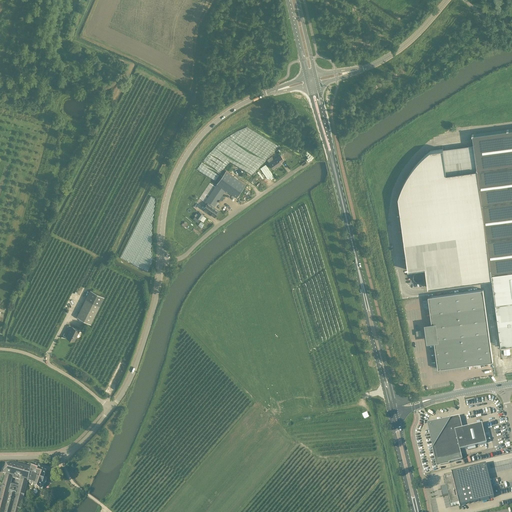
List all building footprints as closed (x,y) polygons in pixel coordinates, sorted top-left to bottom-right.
[(214,145),(199,170),(213,178),(213,171),(214,169),(216,168),(217,166),(221,165),(222,165),(225,165),(231,162),(254,175),(261,161),(261,159),(265,159),(268,155),(267,152),(266,149),(266,148),(266,147),(269,145),(266,144),(270,144),(274,142),(247,127),(238,131),(236,134),(233,135),(214,145)] [(426,268),(428,288),(492,279),(501,346),(511,344),(511,128),(472,134),(473,145),(431,151),(429,152),(427,153),(425,155),(424,156),(422,158),(420,161),(418,162),(416,165),(414,167),(413,168),(412,171),(410,173),(408,176),(407,179),(405,182),(404,184),(403,186),(402,189),(400,192),(400,193),(399,195),(399,198),(408,270),(426,268)] [(272,157),(267,160),(269,163),(273,168),(279,164),(280,165),(281,164),(280,162),(284,160),(280,155),(273,160),(272,157)] [(258,170),(267,185),(276,180),(267,164),(258,170)] [(217,184),(204,202),(207,204),(208,203),(208,202),(214,206),(219,199),(222,201),(224,197),(222,195),(225,190),(236,197),(245,184),(225,171),(217,183),(217,184)] [(207,204),(203,209),(214,217),(219,211),(214,207),(208,203),(207,204)] [(204,215),(199,212),(195,217),(200,220),(204,215)] [(123,261),(146,267),(155,231),(151,230),(151,233),(145,232),(146,229),(144,228),(143,234),(141,234),(140,237),(135,236),(134,238),(133,238),(133,240),(128,239),(123,261)] [(432,326),(428,327),(430,340),(434,339),(438,368),(493,361),(483,289),(428,297),(432,326)] [(104,297),(90,290),(77,317),(91,324),(104,297)] [(79,330),(72,327),(67,337),(74,341),(79,330)] [(434,446),(431,446),(437,461),(439,465),(449,463),(462,460),(461,455),(460,450),(467,448),(475,446),(487,444),(482,424),(463,429),(460,418),(448,419),(449,421),(447,425),(445,424),(443,423),(441,423),(439,424),(437,424),(436,425),(434,427),(433,428),(432,430),(432,432),(431,434),(432,436),(432,438),(433,440),(435,441),(436,442),(434,446)] [(9,465),(6,474),(5,474),(0,494),(0,511),(19,511),(29,476),(32,468),(12,463),(11,463),(10,463),(10,464),(9,464),(9,465)] [(441,490),(443,496),(442,496),(443,496),(443,497),(449,496),(451,506),(459,504),(460,506),(494,498),(486,464),(452,473),(452,475),(444,477),(447,487),(444,488),(442,488),(441,489),(441,490)] [(40,471),(41,469),(32,466),(32,468),(29,476),(30,477),(31,477),(29,483),(34,485),(33,488),(40,490),(40,489),(42,490),(44,485),(45,484),(47,480),(46,479),(44,478),(46,473),(40,471)]
